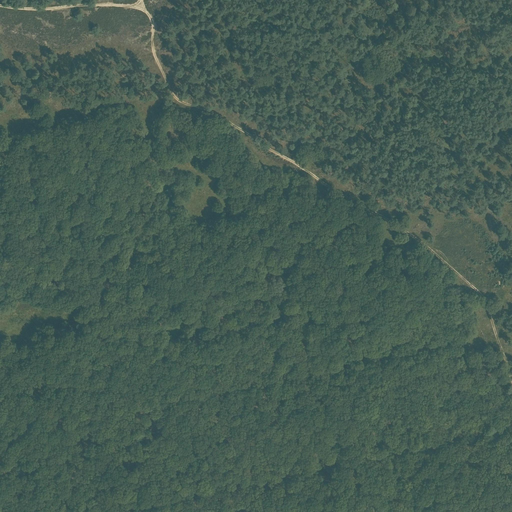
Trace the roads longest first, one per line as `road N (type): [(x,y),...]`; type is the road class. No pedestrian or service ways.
road 1 (track): [(141,0),(175,104),(243,130),(431,250),(467,295),(511,381)]
road 2 (track): [(0,6),(134,7),(141,0)]
